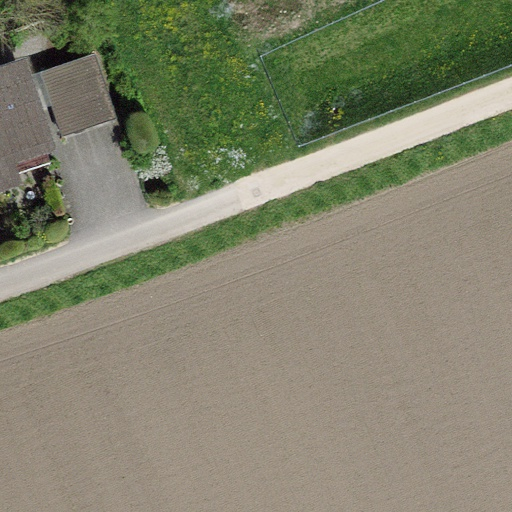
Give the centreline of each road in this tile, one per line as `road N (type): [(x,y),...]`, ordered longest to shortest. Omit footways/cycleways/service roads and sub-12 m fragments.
road 1 (track): [(511,93),(183,222)]
road 2 (unclassified): [(183,222),(0,282)]
